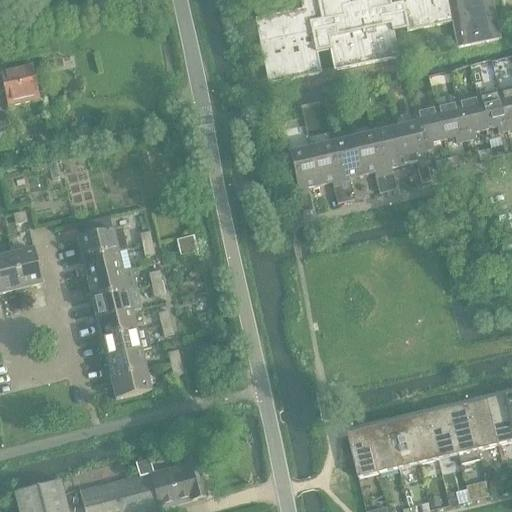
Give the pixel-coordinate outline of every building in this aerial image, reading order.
[(333,72),(398,59),(397,52),(393,33),(405,30),(406,33),(451,24),(452,24),(446,0),(298,0),(301,11),(254,21),(267,86),(321,75),(316,53),(329,51),(333,72)] [(446,0),(452,24),(451,24),(454,39),(456,50),(500,41),(495,14),(491,0),(446,0)] [(0,94),(4,93),(8,109),(38,102),(31,69),(0,76),(0,77),(0,94)] [(511,132),(511,89),(498,93),(507,133),(511,132)] [(498,93),(477,98),(485,132),(496,130),(498,135),(507,133),(498,93)] [(475,141),(474,135),(485,132),(477,98),(455,103),(465,143),(475,141)] [(455,103),(434,108),(442,142),(454,140),(455,145),(465,143),(455,103)] [(432,145),(442,142),(434,108),(412,113),(415,124),(422,153),(423,153),(433,151),(432,145)] [(0,150),(17,146),(11,123),(0,125),(0,150)] [(431,184),(423,153),(422,153),(415,124),(394,129),(403,168),(416,165),(421,186),(431,184)] [(391,170),(403,168),(394,129),(373,134),(387,194),(396,192),(391,170)] [(373,134),(352,140),(361,178),(374,175),(379,196),(387,194),(373,134)] [(352,140),(331,145),(345,204),(354,202),(349,180),(361,178),(352,140)] [(331,145),(310,150),(319,188),(332,185),(337,206),(345,204),(331,145)] [(502,148),(489,151),(491,159),(504,156),(502,148)] [(312,212),(307,190),(319,188),(310,150),(288,155),(302,214),(312,212)] [(489,151),(477,154),(479,162),(491,159),(489,151)] [(460,158),(447,161),(449,169),(462,166),(460,158)] [(447,161),(434,164),(436,172),(449,169),(447,161)] [(24,214),(12,217),(15,227),(27,224),(24,214)] [(109,219),(84,225),(88,239),(112,233),(109,219)] [(88,239),(77,241),(82,262),(117,254),(127,252),(122,231),(112,233),(88,239)] [(149,234),(139,236),(142,248),(152,246),(149,234)] [(152,246),(142,248),(144,260),(155,257),(152,246)] [(12,256),(21,292),(42,287),(33,251),(12,256)] [(117,254),(82,262),(86,282),(122,274),(117,254)] [(12,256),(0,259),(0,293),(1,296),(21,292),(12,256)] [(122,274),(86,282),(91,302),(136,291),(131,271),(122,274)] [(159,274),(148,276),(151,288),(161,285),(159,274)] [(161,285),(151,288),(154,299),(164,297),(161,285)] [(136,291),(91,302),(96,322),(131,313),(141,311),(136,291)] [(131,313),(96,322),(101,342),(136,333),(131,313)] [(168,313),(158,316),(160,327),(171,325),(168,313)] [(171,325),(160,327),(163,339),(174,337),(171,325)] [(136,333),(101,342),(105,361),(141,353),(136,333)] [(141,353),(105,361),(110,381),(145,373),(141,353)] [(177,353),(167,355),(170,367),(180,365),(177,353)] [(180,365),(170,367),(173,379),(183,376),(180,365)] [(145,373),(110,381),(115,402),(150,394),(145,373)] [(511,413),(509,398),(488,403),(499,448),(511,445),(511,413)] [(499,448),(488,403),(468,408),(479,453),(499,448)] [(481,461),(479,453),(468,408),(448,413),(459,458),(461,465),(481,461)] [(448,413),(429,418),(439,462),(459,458),(448,413)] [(429,418),(409,422),(419,467),(439,462),(429,418)] [(409,422),(389,427),(399,472),(419,467),(409,422)] [(389,427),(369,432),(380,476),(399,472),(389,427)] [(369,432),(348,437),(359,481),(380,476),(369,432)] [(172,455),(175,469),(153,475),(149,461),(135,465),(139,479),(79,494),(83,511),(157,511),(206,499),(206,500),(207,500),(193,449),(193,450),(172,455)] [(66,511),(59,483),(15,495),(18,511),(66,511)] [(479,486),(467,489),(470,505),(483,502),(479,486)] [(456,495),(447,497),(450,510),(459,508),(456,495)] [(439,500),(428,502),(430,510),(440,508),(439,500)]
